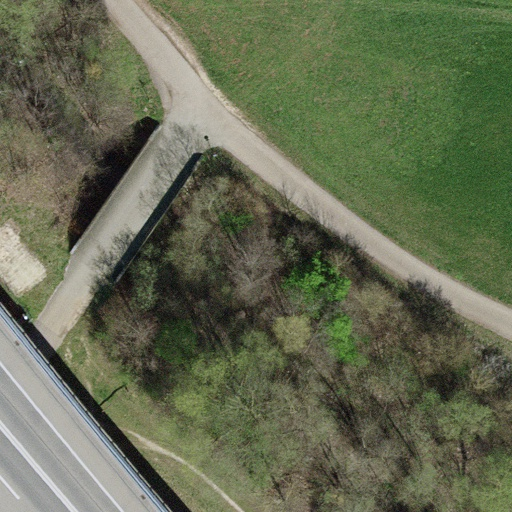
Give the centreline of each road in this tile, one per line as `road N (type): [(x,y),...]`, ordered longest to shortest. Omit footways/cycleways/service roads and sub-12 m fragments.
road 1 (unclassified): [(202,109),(372,244),(511,323)]
road 2 (unclassified): [(202,109),(0,382)]
road 3 (track): [(240,511),(40,327)]
road 4 (unclassified): [(115,0),(202,109)]
